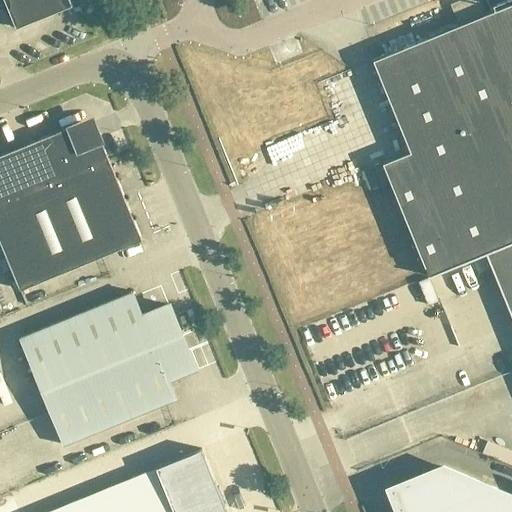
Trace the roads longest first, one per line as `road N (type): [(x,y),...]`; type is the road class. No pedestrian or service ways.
road 1 (unclassified): [(314,511),(143,95),(117,69)]
road 2 (unclassified): [(361,0),(240,46),(214,41),(196,24)]
road 3 (unclassified): [(117,69),(83,71),(0,105)]
